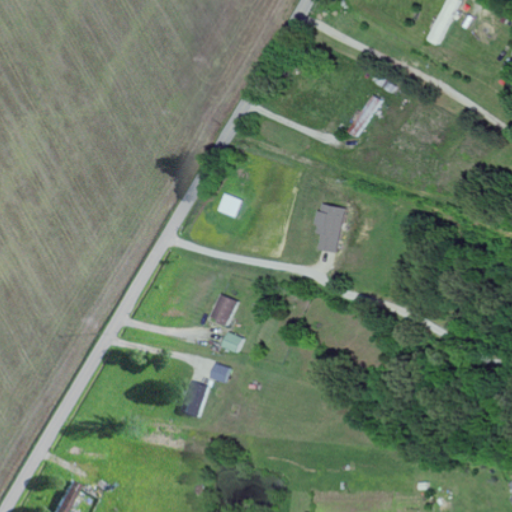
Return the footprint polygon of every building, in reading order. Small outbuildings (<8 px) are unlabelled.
[(348,209),(324,205),(318,234),(324,236),(321,250),(339,254),(348,209)] [(214,319),(231,326),(240,302),(224,296),(214,319)] [(226,348),(241,354),(247,339),(232,333),(226,348)] [(214,379),(229,384),(234,369),(219,364),(214,379)] [(212,388),(195,382),(185,414),(202,419),(212,388)] [(58,510),(63,511),(69,511),(80,486),(70,481),(58,510)]
